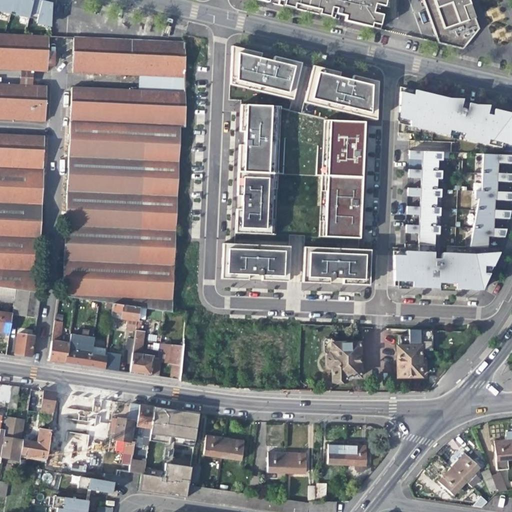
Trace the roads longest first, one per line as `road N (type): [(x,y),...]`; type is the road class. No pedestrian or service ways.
road 1 (primary): [(36,373),(241,403),(449,409)]
road 2 (residential): [(36,373),(56,242),(63,44)]
road 3 (residential): [(220,17),(209,282),(212,297),(226,302)]
road 4 (residential): [(379,309),(392,58)]
road 5 (residential): [(220,17),(392,58)]
road 6 (residential): [(511,272),(483,313),(379,309)]
road 7 (residential): [(379,309),(226,302)]
road 8 (residential): [(392,58),(511,86)]
road 9 (residential): [(232,511),(138,496),(117,511)]
